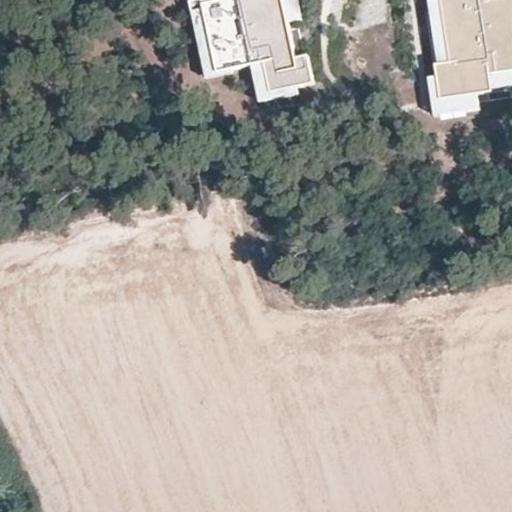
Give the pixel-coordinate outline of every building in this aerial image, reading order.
[(219,72),(203,0),(190,0),(207,78),(219,76),(219,72)] [(203,0),(219,72),(253,65),(265,63),(272,93),(298,87),(316,84),(310,56),(297,59),(290,21),(285,0),(203,0)] [(285,0),(290,21),(302,18),(298,0),(285,0)] [(451,64),(441,0),(437,0),(430,1),(440,65),(451,64)] [(511,0),(441,0),(451,64),(440,65),(437,66),(438,77),(441,100),(479,94),(493,92),(493,89),(491,75),(511,71),(511,0)] [(265,63),(253,65),(261,102),(299,94),(298,87),(272,93),(265,63)] [(511,86),(511,71),(491,75),(493,89),(511,86)] [(441,100),(438,77),(430,79),(435,117),(481,110),(479,94),(441,100)]
